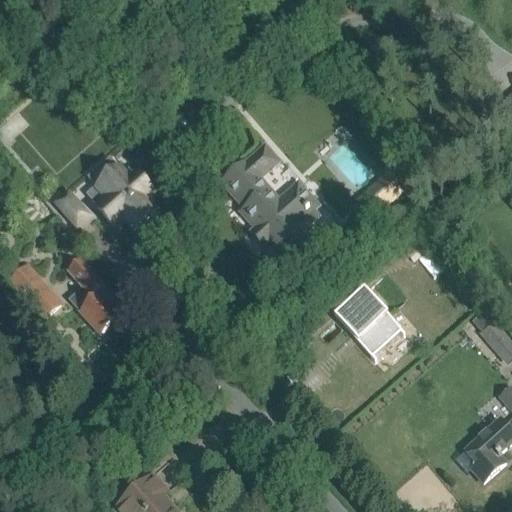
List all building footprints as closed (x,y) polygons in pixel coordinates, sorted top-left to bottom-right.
[(16,109),(0,125),(0,134),(10,143),(30,122),(16,109)] [(237,172),(223,186),(246,212),(242,215),(287,266),(302,253),(313,243),(303,232),(320,217),(313,208),(315,207),(299,189),(280,205),(263,186),(266,183),(248,163),(237,172)] [(151,215),(156,211),(147,202),(153,197),(134,176),(129,180),(120,171),(97,191),(99,193),(90,201),(97,208),(97,209),(115,230),(124,222),(133,232),(137,228),(143,228),(151,220),(151,215)] [(77,229),(89,218),(68,194),(56,205),(77,229)] [(111,303),(97,288),(102,284),(83,262),(69,275),(83,290),(69,302),(101,337),(120,320),(108,306),(111,303)] [(40,284),(22,300),(44,323),(62,308),(40,284)] [(399,332),(364,293),(335,319),(371,358),(370,359),(375,363),(376,362),(373,359),(400,335),(403,338),(404,337),(400,332),(399,332)] [(482,313),(471,322),(481,333),(481,334),(494,349),(506,338),(493,323),(492,324),(482,313)] [(48,385),(34,371),(29,365),(14,378),(33,399),(48,385)] [(500,423),(455,463),(467,476),(472,472),(483,485),(506,465),(500,459),(501,458),(499,456),(511,445),(511,392),(510,390),(500,399),(511,412),(511,423),(505,429),(500,423)] [(402,511),(465,511),(427,465),(389,495),(402,511)] [(174,511),(162,499),(168,494),(152,477),(114,511),(174,511)]
